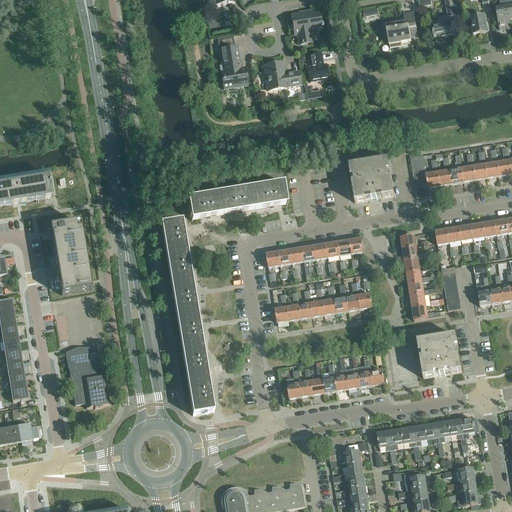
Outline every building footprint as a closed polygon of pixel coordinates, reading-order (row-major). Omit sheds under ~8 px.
[(428,0),(419,2),(420,8),(432,6),(430,0),(428,0)] [(453,3),(446,4),(448,20),(439,21),(440,28),(432,30),(434,38),(453,35),(452,27),(456,26),(454,13),(453,3)] [(511,30),(510,22),(511,21),(511,7),(496,10),(500,31),(511,30)] [(310,34),(319,33),(317,21),(319,21),(318,11),(299,14),(300,19),(292,20),(295,37),(297,36),(299,46),(303,45),(303,44),(312,42),(310,34)] [(405,23),(386,26),(389,46),(389,45),(390,50),(402,48),(401,43),(411,42),(411,39),(418,38),(414,13),(403,15),(405,23)] [(485,17),(470,19),(473,36),(488,34),(485,17)] [(233,36),(217,39),(219,51),(220,51),(222,67),(220,67),(223,91),(247,87),(244,69),(240,70),(239,62),(240,62),(237,48),(235,48),(233,36)] [(321,55),(309,57),(311,68),(308,69),(311,84),(328,81),(326,66),(323,66),(321,55)] [(287,89),(301,86),(299,73),(287,75),(287,76),(283,77),(282,73),(284,73),(283,64),(264,67),(268,92),(287,89)] [(423,156),(410,158),(411,164),(424,162),(423,156)] [(455,164),(456,171),(450,172),(452,186),(464,184),(462,170),(460,158),(455,158),(456,164),(455,164)] [(349,168),(351,179),(354,179),(354,184),(352,184),(355,204),(366,202),(366,200),(371,199),(372,202),(377,201),(377,198),(382,197),(383,200),(394,198),(391,178),(388,179),(387,173),(390,173),(388,162),(349,168)] [(511,177),(509,163),(497,165),(499,178),(511,177)] [(499,178),(497,165),(485,167),(488,180),(499,178)] [(488,180),(485,167),(474,169),(476,182),(488,180)] [(476,182),(474,169),(462,170),(464,184),(476,182)] [(452,186),(450,172),(438,174),(440,188),(452,186)] [(440,188),(438,174),(426,176),(427,180),(428,186),(428,190),(440,188)] [(0,186),(0,207),(4,207),(4,204),(12,203),(12,206),(28,203),(27,201),(44,198),(45,200),(53,199),(49,176),(48,176),(49,178),(0,186)] [(287,206),(284,185),(283,185),(283,186),(189,201),(188,201),(192,222),(192,221),(204,219),(212,218),(236,214),(243,213),(267,209),(275,207),(287,205),(287,206)] [(417,200),(430,198),(429,192),(416,194),(417,200)] [(509,236),(507,222),(495,224),(497,238),(509,236)] [(212,403),(211,401),(211,400),(210,395),(210,394),(210,391),(206,372),(206,368),(205,364),(205,362),(204,359),(201,340),(201,338),(201,336),(200,332),(200,330),(199,330),(199,328),(196,308),(195,306),(195,304),(194,298),(194,296),(190,276),(190,274),(189,269),(189,267),(189,265),(185,245),(185,243),(185,241),(184,237),(183,233),(182,223),(161,226),(161,227),(193,416),(192,416),(193,417),(214,414),(214,413),(213,413),(212,403)] [(84,250),(80,224),(75,225),(50,229),(50,231),(51,231),(52,236),(51,236),(51,238),(52,238),(62,297),(88,293),(80,247),(83,246),(83,250),(84,250)] [(497,238),(495,224),(483,226),(485,240),(497,238)] [(485,240),(483,226),(471,228),(473,242),(485,240)] [(473,242),(471,228),(459,230),(462,243),(473,242)] [(462,243),(459,230),(447,232),(450,245),(462,243)] [(435,234),(437,247),(450,245),(447,232),(435,234)] [(415,237),(401,240),(403,252),(417,249),(415,237)] [(364,254),(362,241),(350,243),(352,256),(364,254)] [(338,245),(340,258),(352,256),(350,243),(338,245)] [(326,247),(328,260),(340,258),(338,245),(326,247)] [(314,249),(316,262),(328,260),(326,247),(314,249)] [(307,278),(311,278),(309,263),(316,262),(314,249),(302,250),(304,264),(307,278)] [(431,259),(431,255),(424,256),(424,255),(418,256),(417,249),(403,252),(405,264),(419,261),(431,259)] [(304,264),(302,250),(290,252),(293,266),(304,264)] [(293,266),(290,252),(279,254),(281,268),(293,266)] [(266,256),(269,270),(281,268),(279,254),(266,256)] [(407,275),(421,273),(419,261),(405,264),(407,275)] [(486,267),(474,269),(475,275),(483,274),(487,273),(486,267)] [(454,269),(441,271),(442,277),(455,275),(454,269)] [(422,280),(421,273),(407,275),(409,287),(422,285),(435,283),(434,278),(428,279),(422,280)] [(443,283),(456,281),(455,275),(442,277),(443,283)] [(490,292),(488,280),(484,280),(485,287),(477,289),(478,294),(479,304),(480,308),(492,306),(490,292)] [(444,289),(457,287),(456,281),(443,283),(444,289)] [(436,290),(424,292),(422,285),(409,287),(411,298),(424,296),(437,295),(436,290)] [(445,295),(458,293),(457,287),(444,289),(445,295)] [(511,302),(511,288),(501,291),(504,304),(511,302)] [(504,304),(501,291),(490,292),(492,306),(504,304)] [(458,293),(445,295),(446,301),(459,299),(458,293)] [(373,310),(371,296),(358,298),(361,312),(373,310)] [(413,311),(426,308),(424,296),(411,298),(413,311)] [(347,300),(349,314),(361,312),(358,298),(347,300)] [(459,299),(446,301),(447,307),(460,305),(459,299)] [(335,302),(337,316),(349,314),(347,300),(335,302)] [(11,302),(0,303),(0,316),(13,314),(11,302)] [(323,304),(325,318),(337,316),(335,302),(323,304)] [(325,318),(323,304),(311,306),(313,320),(325,318)] [(448,313),(461,311),(460,305),(447,307),(448,313)] [(313,320),(311,306),(299,308),(301,322),(313,320)] [(301,322),(299,308),(287,310),(290,323),(301,322)] [(434,314),(427,315),(426,308),(413,311),(415,323),(429,321),(429,320),(441,318),(440,314),(434,315),(434,314)] [(275,312),(277,325),(290,323),(287,310),(275,312)] [(0,322),(1,329),(16,327),(13,314),(0,316),(0,322)] [(3,341),(18,339),(16,327),(1,329),(3,341)] [(452,375),(462,373),(459,354),(456,354),(456,349),(458,349),(456,337),(418,344),(419,355),(422,354),(423,360),(420,360),(423,380),(432,378),(435,378),(434,375),(439,375),(440,377),(446,376),(445,374),(450,373),(451,375),(452,375)] [(5,354),(20,352),(18,339),(3,341),(5,354)] [(97,351),(97,350),(79,353),(78,354),(77,352),(70,355),(67,355),(68,362),(67,362),(68,365),(67,365),(69,368),(68,368),(69,371),(75,408),(86,406),(86,410),(94,409),(95,411),(103,409),(102,408),(110,407),(105,374),(100,375),(98,365),(99,365),(99,364),(98,364),(96,351),(97,351)] [(20,352),(5,354),(7,366),(22,364),(20,352)] [(344,360),(339,361),(342,378),(335,379),(337,394),(349,392),(347,378),(344,360)] [(358,371),(361,390),(373,388),(371,374),(369,361),(364,362),(365,369),(358,371)] [(22,364),(7,366),(9,379),(24,376),(22,364)] [(353,376),(347,378),(349,392),(361,390),(358,371),(353,372),(353,376)] [(385,386),(383,372),(371,374),(373,388),(385,386)] [(24,376),(9,379),(11,391),(26,389),(24,376)] [(323,381),(325,396),(337,394),(335,379),(323,381)] [(286,382),(290,401),(302,399),(299,385),(294,386),(294,382),(292,381),(286,382)] [(311,383),(314,398),(325,396),(323,381),(311,383)] [(299,385),(302,399),(314,398),(311,383),(299,385)] [(13,404),(28,402),(26,389),(11,391),(13,404)] [(469,435),(475,434),(474,428),(475,428),(474,426),(473,420),(461,422),(464,441),(461,441),(462,448),(467,448),(466,440),(469,439),(469,435)] [(457,437),(457,442),(461,441),(464,441),(461,422),(455,423),(455,425),(450,425),(452,438),(457,437)] [(445,443),(444,439),(452,438),(450,425),(449,426),(449,424),(448,424),(449,426),(443,427),(443,425),(438,426),(441,444),(438,445),(439,452),(443,451),(442,444),(445,443)] [(33,443),(30,426),(18,428),(21,445),(33,443)] [(433,441),(434,445),(438,445),(441,444),(438,426),(431,427),(431,428),(426,429),(428,442),(433,441)] [(21,445),(18,428),(7,430),(9,447),(21,445)] [(426,429),(425,428),(425,430),(419,430),(419,429),(414,430),(417,448),(422,447),(421,443),(428,442),(426,429)] [(0,431),(0,448),(9,447),(7,430),(0,431)] [(407,431),(408,432),(402,433),(404,446),(410,445),(411,449),(417,448),(414,430),(407,431)] [(398,451),(397,447),(404,446),(402,433),(402,432),(401,432),(401,433),(396,434),(395,433),(390,434),(393,452),(390,453),(391,459),(396,459),(395,452),(398,451)] [(386,449),(387,453),(390,453),(393,452),(390,434),(384,435),(384,436),(378,437),(378,436),(377,436),(378,442),(378,444),(379,444),(380,450),(386,449)] [(359,453),(345,455),(347,467),(360,465),(359,459),(360,459),(359,453)] [(290,455),(290,469),(302,469),(302,454),(290,455)] [(452,461),(443,463),(444,470),(453,468),(452,461)] [(362,471),(361,471),(360,465),(347,467),(349,479),(363,477),(362,471)] [(473,470),(459,472),(461,485),(474,482),(473,477),(474,476),(473,470)] [(363,483),(364,483),(363,477),(349,479),(351,491),(364,489),(363,483)] [(424,478),(411,480),(413,492),(425,490),(424,485),(425,484),(424,478)] [(475,482),(474,482),(461,485),(463,496),(477,494),(475,482)] [(296,511),(306,511),(302,489),(302,488),(299,487),(298,487),(296,486),(293,486),(291,486),(291,487),(290,491),(285,492),(285,491),(283,490),(281,490),(280,490),(277,489),(274,489),(273,489),(273,490),(272,494),(267,495),(267,494),(265,493),(264,493),(262,493),(259,492),(258,492),(255,492),(255,493),(254,497),(249,498),(248,497),(248,496),(247,495),(247,494),(245,493),(244,492),(243,492),(242,491),(240,490),(239,490),(238,490),(236,490),(235,490),(233,490),(231,491),(230,491),(229,492),(228,492),(227,493),(225,495),(224,496),(224,497),(223,498),(223,499),(222,500),(222,502),(222,503),(222,504),(227,506),(228,511),(296,511)] [(349,498),(349,501),(349,504),(367,501),(366,495),(365,495),(364,489),(351,491),(352,498),(349,498)] [(426,490),(425,490),(413,492),(415,504),(427,502),(426,496),(427,496),(426,490)] [(473,507),(479,506),(477,494),(463,496),(465,508),(471,508),(473,508),(473,507)] [(350,509),(353,508),(353,511),(367,511),(367,507),(368,507),(367,501),(349,504),(349,501),(343,502),(344,508),(350,507),(350,509)] [(429,511),(428,502),(427,502),(415,504),(416,511),(429,511)]
